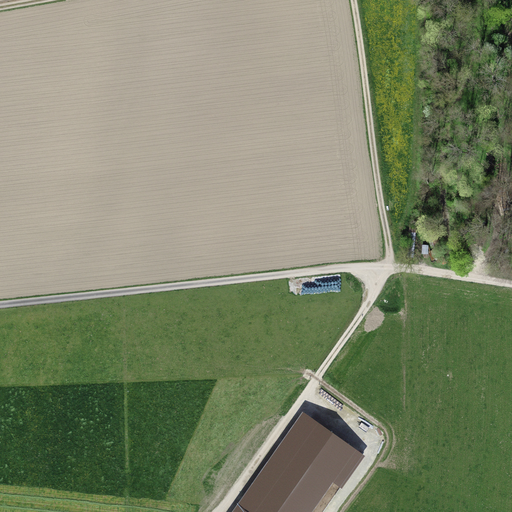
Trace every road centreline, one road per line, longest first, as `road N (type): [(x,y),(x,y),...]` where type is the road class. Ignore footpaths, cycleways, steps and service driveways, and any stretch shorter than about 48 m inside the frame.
road 1 (track): [(353,0),(393,267),(219,511)]
road 2 (track): [(0,304),(355,267),(511,283)]
